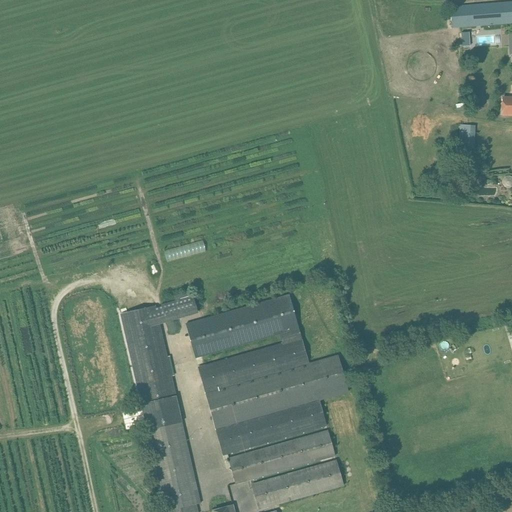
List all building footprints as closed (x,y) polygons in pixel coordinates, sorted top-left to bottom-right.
[(452,28),(511,23),(511,2),(450,8),(452,28)] [(502,115),(511,115),(511,98),(503,98),(502,115)] [(460,125),(459,149),(458,161),(471,162),(472,150),(469,149),(470,126),(460,125)] [(279,335),(281,344),(198,368),(205,394),(309,365),(309,363),(301,338),(299,329),(289,295),(185,325),(195,359),(279,335)] [(121,315),(143,413),(165,511),(197,511),(196,505),(200,504),(158,323),(197,311),(193,296),(161,305),(155,307),(121,315)] [(309,365),(205,394),(207,402),(223,456),(327,426),(319,401),(349,392),(338,355),(309,363),(309,365)] [(335,456),(328,431),(229,459),(236,484),(335,456)] [(252,486),(255,499),(258,509),(324,491),(343,485),(336,462),(252,486)]
